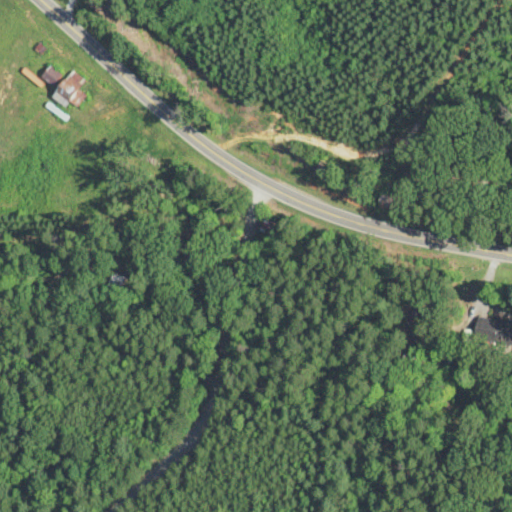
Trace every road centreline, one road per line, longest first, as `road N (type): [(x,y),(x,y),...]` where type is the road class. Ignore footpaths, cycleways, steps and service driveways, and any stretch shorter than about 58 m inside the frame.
road 1 (tertiary): [(43,0),(265,191),(511,257)]
road 2 (residential): [(115,511),(196,435),(217,400),(265,191)]
